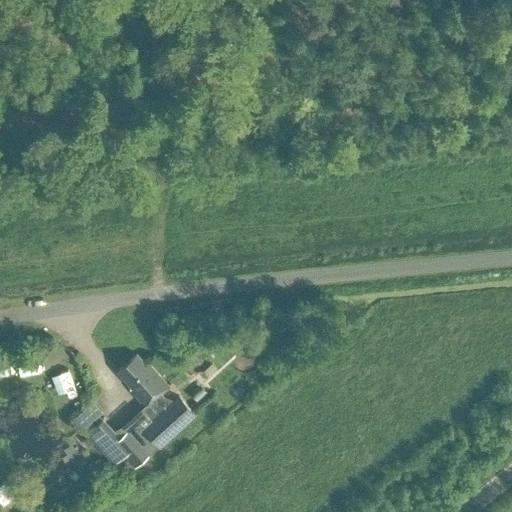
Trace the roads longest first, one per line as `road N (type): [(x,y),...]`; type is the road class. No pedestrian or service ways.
road 1 (unclassified): [(511,256),(0,315)]
road 2 (track): [(157,0),(165,42),(153,293)]
